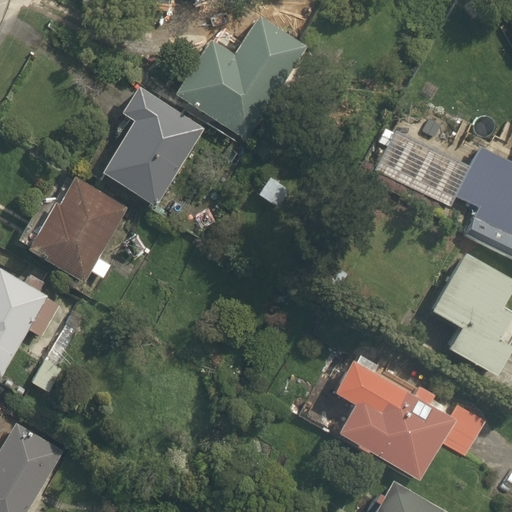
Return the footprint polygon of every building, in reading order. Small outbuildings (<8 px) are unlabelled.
[(246,139),(304,45),(257,15),(233,53),(210,39),(175,95),(246,139)] [(206,125),(139,84),(121,114),(131,120),(103,168),(160,202),(206,125)] [(511,160),(486,146),(458,196),(478,207),(470,221),(511,244),(511,160)] [(82,280),(124,204),(71,175),(29,251),(82,280)] [(511,296),(511,279),(466,251),(433,304),(457,319),(441,345),(491,376),(511,342),(511,313),(504,309),(511,296)] [(55,298),(0,269),(0,373),(3,375),(28,328),(37,333),(55,298)] [(351,403),(335,428),(417,478),(454,418),(358,359),(336,395),(351,403)] [(30,511),(64,452),(10,422),(0,440),(0,511),(30,511)] [(454,511),(390,476),(369,511),(454,511)]
